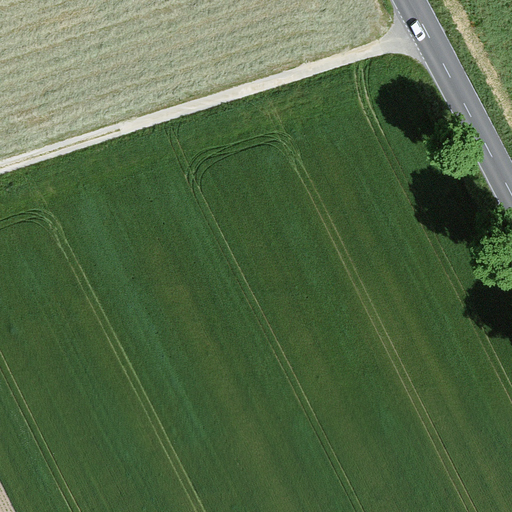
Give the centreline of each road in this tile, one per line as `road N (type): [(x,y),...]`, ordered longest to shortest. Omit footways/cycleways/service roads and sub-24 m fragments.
road 1 (track): [(0,169),(428,31)]
road 2 (secondary): [(412,0),(511,193)]
